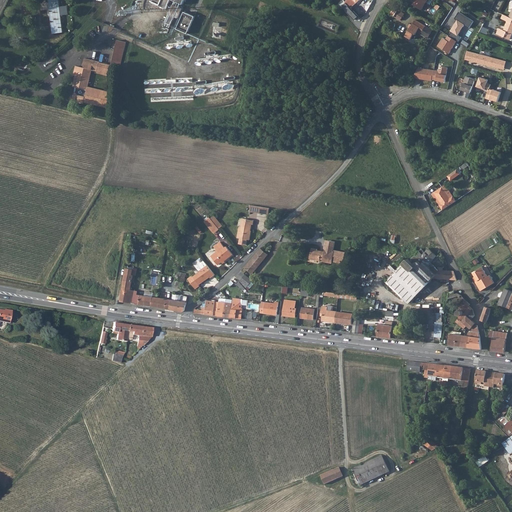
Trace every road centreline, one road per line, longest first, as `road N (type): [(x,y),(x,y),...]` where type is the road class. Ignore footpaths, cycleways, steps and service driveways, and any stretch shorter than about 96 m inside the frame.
road 1 (unclassified): [(188,322),(191,308),(335,176),(383,114)]
road 2 (unclassified): [(383,114),(475,307),(484,359)]
road 3 (secondary): [(188,322),(343,341)]
road 4 (unclassified): [(352,491),(343,341)]
road 5 (secondary): [(46,300),(188,322)]
road 6 (secondary): [(343,341),(484,359)]
road 7 (residential): [(378,104),(419,92),(511,120)]
